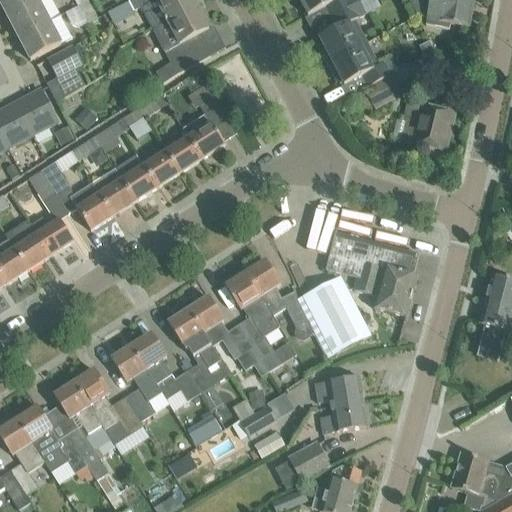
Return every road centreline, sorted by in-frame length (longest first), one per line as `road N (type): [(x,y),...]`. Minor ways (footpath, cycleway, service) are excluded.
road 1 (residential): [(317,141),(0,344)]
road 2 (tertiary): [(389,511),(467,214)]
road 3 (tertiary): [(467,214),(511,0)]
road 4 (residential): [(467,214),(349,180),(317,141)]
road 5 (residential): [(317,141),(242,0)]
